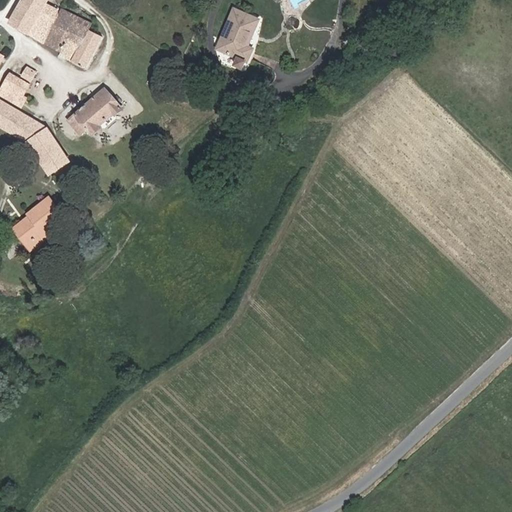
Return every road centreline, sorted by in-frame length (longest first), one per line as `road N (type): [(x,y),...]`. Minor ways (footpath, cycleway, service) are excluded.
road 1 (unclassified): [(511,347),(363,487),(315,511)]
road 2 (unknown): [(4,25),(75,73),(93,72),(104,60),(128,82)]
